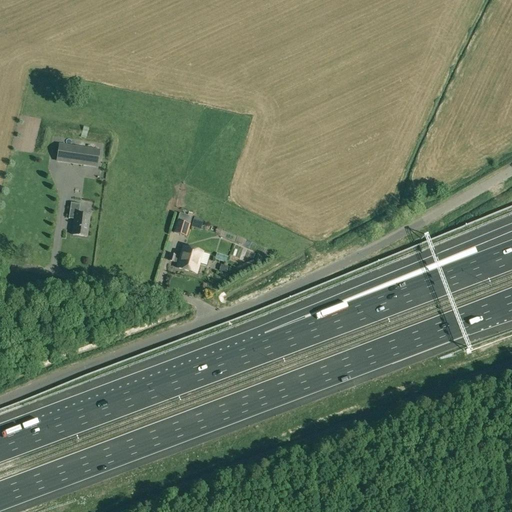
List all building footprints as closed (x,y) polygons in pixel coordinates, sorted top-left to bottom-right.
[(90,111),(74,109),(72,121),(87,123),(88,111),(100,113),(101,101),(92,99),(90,111)] [(117,125),(100,119),(92,141),(109,148),(117,125)] [(59,145),(57,161),(96,167),(99,151),(59,145)] [(90,216),(78,215),(80,205),(71,204),(69,219),(75,220),(72,236),(87,237),(90,216)] [(178,221),(189,224),(191,217),(180,214),(178,221)] [(203,221),(194,219),(192,227),(200,229),(203,221)] [(190,225),(189,224),(178,221),(177,221),(173,233),(187,237),(190,225)] [(183,246),(180,257),(171,254),(169,261),(178,263),(177,269),(196,274),(203,252),(183,246)] [(226,273),(228,267),(221,265),(219,271),(226,273)] [(394,352),(398,361),(423,351),(420,342),(394,352)] [(226,423),(235,420),(233,414),(224,418),(226,423)]
